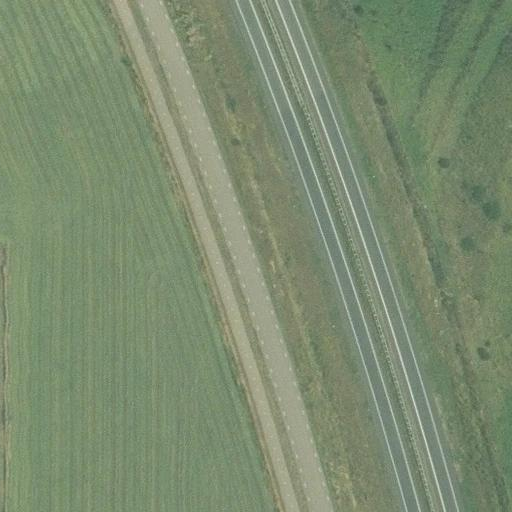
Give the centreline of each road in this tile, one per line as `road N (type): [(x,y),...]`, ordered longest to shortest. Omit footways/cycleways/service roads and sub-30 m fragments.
road 1 (tertiary): [(148,0),(233,226),(321,511)]
road 2 (trunk): [(451,511),(345,166),(280,0)]
road 3 (trunk): [(240,0),(309,178),(411,511)]
